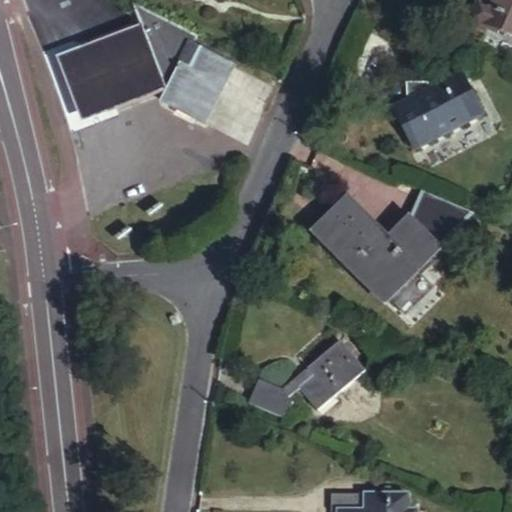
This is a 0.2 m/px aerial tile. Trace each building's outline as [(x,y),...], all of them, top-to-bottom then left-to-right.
[(499,30),(511,35),(511,0),(492,0),(490,6),(477,1),(469,21),(498,33),(499,30)] [(197,37),(138,8),(146,29),(170,92),(164,105),(206,126),(236,68),(192,46),(197,37)] [(61,61),(86,124),(170,92),(146,29),(61,61)] [(483,116),(461,73),(425,92),(420,83),(403,85),(411,100),(393,109),(415,150),(483,116)] [(389,248),(349,205),(318,231),(366,284),(370,281),(388,302),(440,255),(414,227),(389,248)] [(365,374),(341,343),(306,369),(309,374),(285,392),(260,381),(248,406),(283,420),(291,401),(288,396),(298,388),(315,412),(365,374)] [(407,496),(332,495),(332,511),(416,511),(416,510),(407,511),(407,496)]
